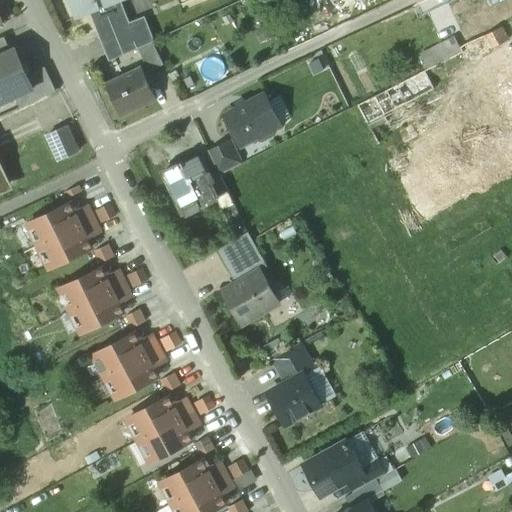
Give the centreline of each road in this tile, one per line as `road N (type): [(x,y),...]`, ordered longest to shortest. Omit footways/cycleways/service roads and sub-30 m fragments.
road 1 (residential): [(291,511),(108,159)]
road 2 (residential): [(408,0),(195,105),(108,159)]
road 3 (residential): [(108,159),(29,0)]
road 4 (residential): [(108,159),(0,213)]
